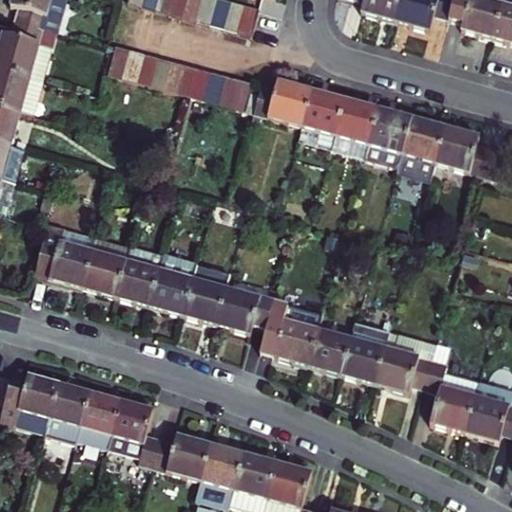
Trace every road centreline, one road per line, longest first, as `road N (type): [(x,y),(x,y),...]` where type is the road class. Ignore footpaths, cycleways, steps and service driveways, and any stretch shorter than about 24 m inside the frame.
road 1 (residential): [(481,511),(265,409),(0,325)]
road 2 (residential): [(314,0),(317,38),(337,57),(511,107)]
